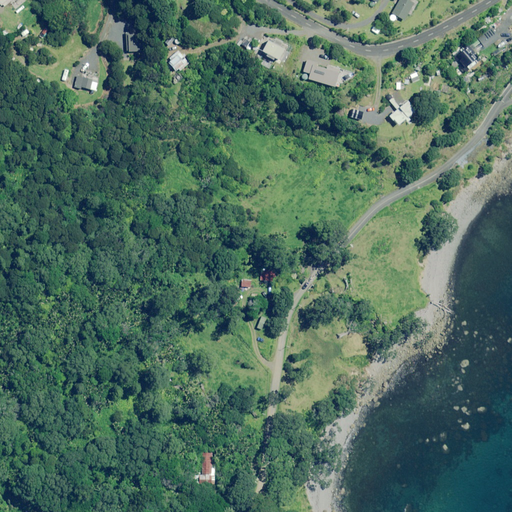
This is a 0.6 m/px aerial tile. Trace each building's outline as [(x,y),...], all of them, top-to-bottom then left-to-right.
[(408,0),(391,0),(387,10),(400,16),(408,0)] [(511,16),(511,13),(508,10),(498,20),(506,28),(510,24),(508,21),(511,16)] [(500,38),(492,28),(477,38),(485,49),(500,38)] [(8,35),(3,29),(0,32),(5,38),(8,35)] [(139,51),(138,35),(126,35),(127,52),(139,51)] [(168,37),(163,42),(167,46),(172,40),(168,37)] [(275,58),(281,47),(265,38),(259,49),(275,58)] [(448,53),(461,70),(478,57),(465,40),(448,53)] [(169,62),(166,64),(171,68),(167,71),(177,83),(182,78),(177,72),(188,63),(177,50),(167,60),(169,62)] [(334,87),(340,67),(324,62),(323,67),(310,63),(311,60),(301,57),(298,68),(306,71),(304,78),(334,87)] [(92,73),(85,72),(84,77),(76,76),(74,87),(81,89),(81,87),(95,90),(97,81),(91,80),(92,73)] [(416,72),(408,76),(410,80),(411,80),(413,83),(419,79),(416,72)] [(408,80),(401,79),(396,79),(395,89),(400,90),(400,84),(408,85),(408,80)] [(388,101),(396,110),(388,116),(392,121),(393,120),(397,125),(405,119),(407,122),(409,120),(407,117),(414,112),(409,106),(411,105),(407,101),(399,108),(391,98),(388,101)] [(261,269),(261,271),(259,271),(258,281),(272,281),(272,278),(275,278),(275,273),(272,273),(272,272),(264,271),(264,269),(261,269)] [(251,281),(240,280),(239,287),(250,288),(251,281)] [(265,318),(261,317),(257,328),(261,330),(265,318)] [(211,452),(201,452),(201,466),(198,466),(197,485),(213,485),(214,467),(211,467),(211,452)]
